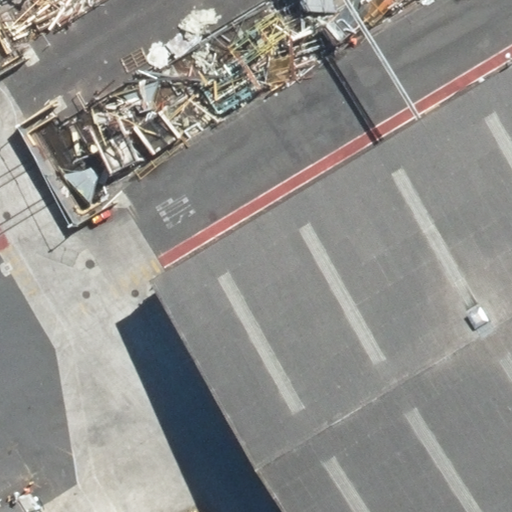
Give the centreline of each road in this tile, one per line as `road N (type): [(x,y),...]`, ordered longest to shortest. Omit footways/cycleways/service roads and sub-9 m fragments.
road 1 (unknown): [(429,0),(43,236)]
road 2 (unknown): [(43,236),(182,511)]
